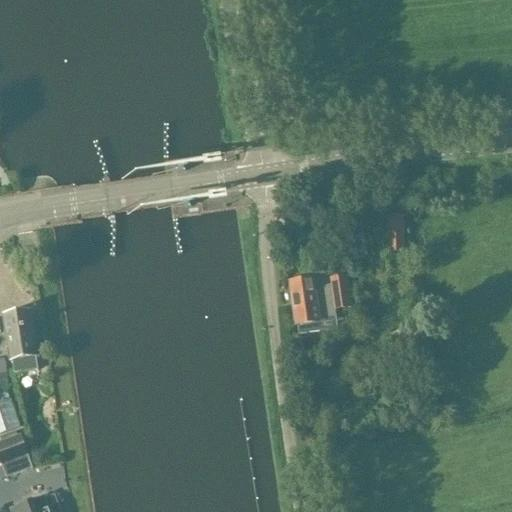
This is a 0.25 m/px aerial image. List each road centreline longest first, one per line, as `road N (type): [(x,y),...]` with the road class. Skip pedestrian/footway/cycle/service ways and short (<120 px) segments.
road 1 (unclassified): [(299,511),(267,260),(266,176)]
road 2 (tertiary): [(0,218),(266,176)]
road 3 (tertiary): [(266,176),(511,144)]
road 4 (unclassified): [(266,176),(231,0)]
